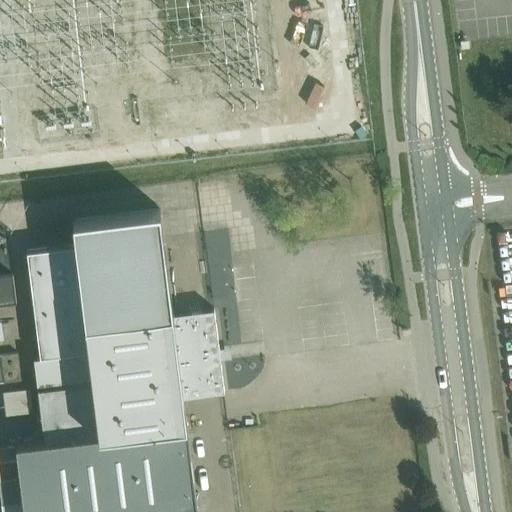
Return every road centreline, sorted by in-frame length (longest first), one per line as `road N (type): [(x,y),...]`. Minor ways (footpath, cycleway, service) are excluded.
road 1 (secondary): [(481,511),(447,219)]
road 2 (secondary): [(422,222),(455,472),(468,511)]
road 3 (secondary): [(418,45),(411,126),(419,194)]
road 4 (secondary): [(444,192),(418,45)]
